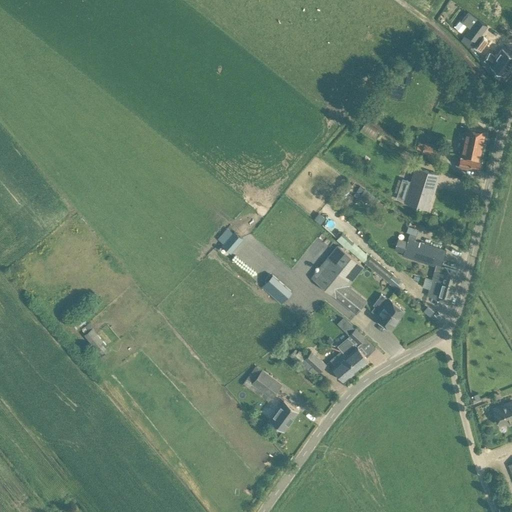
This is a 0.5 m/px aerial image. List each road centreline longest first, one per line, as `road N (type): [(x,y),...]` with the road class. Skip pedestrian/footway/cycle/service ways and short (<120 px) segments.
road 1 (unclassified): [(254,511),(364,374),(437,339),(511,106)]
road 2 (track): [(510,108),(433,24),(396,0)]
